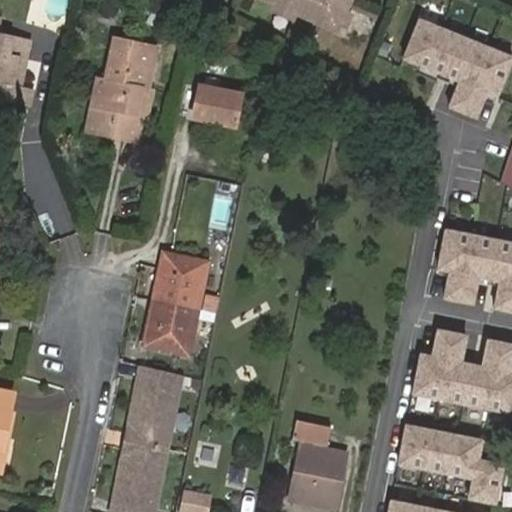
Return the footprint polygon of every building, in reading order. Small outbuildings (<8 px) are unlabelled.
[(278,0),(315,15),(346,28),(357,0),(278,0)] [(6,20),(0,18),(0,103),(31,110),(34,93),(21,91),(11,88),(17,61),(27,63),(31,44),(1,38),(6,20)] [(511,62),(511,60),(420,22),(404,61),(460,84),(449,109),(476,120),(487,95),(497,99),(511,62)] [(101,42),(94,84),(104,86),(112,44),(101,42)] [(94,84),(89,110),(113,115),(108,140),(135,145),(140,118),(134,117),(139,95),(145,96),(153,53),(112,44),(104,86),(94,84)] [(21,91),(27,63),(17,61),(11,88),(21,91)] [(239,98),(199,90),(192,122),(233,130),(239,98)] [(149,96),(145,96),(139,95),(134,117),(140,118),(145,119),(149,96)] [(113,115),(89,110),(84,135),(108,140),(113,115)] [(511,208),(511,191),(499,183),(491,194),(511,208)] [(511,245),(446,233),(438,272),(450,274),(444,301),(473,307),(478,280),(489,282),(500,284),(494,311),(508,314),(511,314),(511,245)] [(162,262),(152,305),(193,314),(202,270),(162,262)] [(193,314),(152,305),(141,351),(184,360),(193,314)] [(421,357),(413,396),(511,416),(511,375),(511,369),(511,347),(488,343),(482,369),(461,365),(466,338),(438,333),(432,359),(421,357)] [(139,387),(127,447),(167,454),(181,381),(146,373),(143,388),(139,387)] [(0,453),(7,455),(18,400),(0,395),(0,453)] [(302,440),(289,500),(330,509),(339,463),(322,460),(327,435),(293,427),(291,437),(302,440)] [(482,443),(406,428),(398,467),(473,482),(469,501),(495,506),(503,468),(478,463),(482,443)] [(119,507),(118,511),(155,511),(167,454),(127,447),(115,507),(119,507)] [(208,511),(211,498),(186,493),(182,511),(208,511)]
